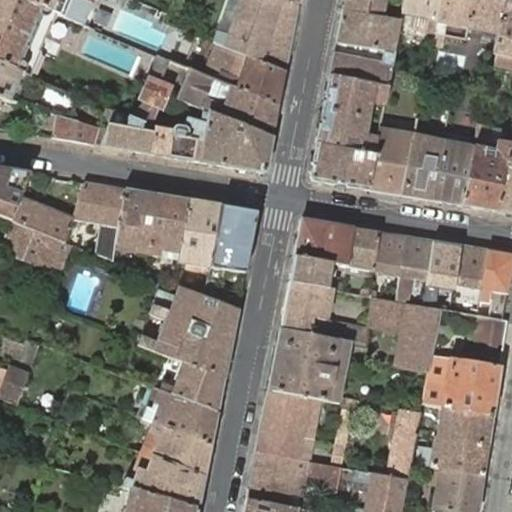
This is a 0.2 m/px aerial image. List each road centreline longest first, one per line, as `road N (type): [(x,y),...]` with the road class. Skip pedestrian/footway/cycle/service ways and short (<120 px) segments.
road 1 (residential): [(217,511),(282,200)]
road 2 (tertiary): [(0,146),(282,200)]
road 3 (tertiary): [(282,200),(511,236)]
road 4 (residential): [(282,200),(321,0)]
